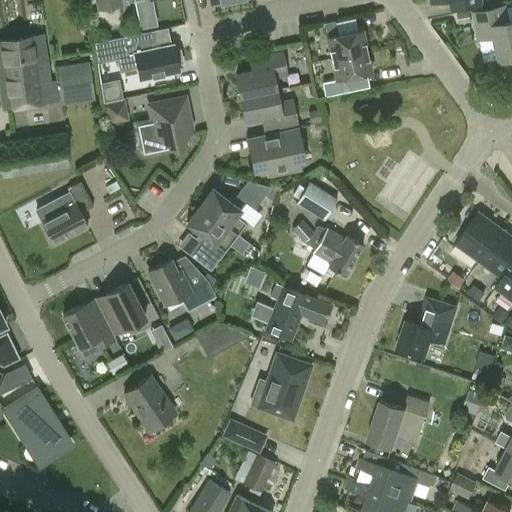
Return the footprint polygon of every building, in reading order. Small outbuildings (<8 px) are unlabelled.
[(119,0),(97,0),(99,8),(120,4),(119,0)] [(431,0),(432,1),(434,0),(452,0),(455,10),(482,5),(481,0),(431,0)] [(501,7),(473,13),(457,17),(459,25),(474,21),(478,40),(494,37),(499,61),(511,57),(511,20),(504,22),(501,7)] [(155,18),(138,21),(140,31),(156,27),(155,18)] [(324,23),(327,37),(331,58),(367,51),(363,30),(338,35),(334,21),(324,23)] [(126,67),(137,65),(140,78),(177,71),(172,45),(171,45),(168,32),(120,41),(126,67)] [(41,63),(38,64),(35,37),(0,41),(0,91),(2,108),(59,100),(56,82),(44,84),(41,63)] [(371,72),(367,51),(331,58),(335,80),(321,83),(325,97),(349,91),(346,77),(371,72)] [(236,75),(240,98),(275,90),(272,77),(286,74),(281,53),(254,59),(257,71),(236,75)] [(56,67),(61,106),(96,102),(90,62),(56,67)] [(278,104),(275,90),(240,98),(245,121),(266,116),(269,128),(296,123),(291,101),(278,104)] [(103,103),(107,124),(129,120),(125,99),(103,103)] [(157,139),(162,138),(162,139),(176,148),(185,135),(185,133),(190,132),(183,99),(150,106),(157,139)] [(319,109),(308,111),(310,122),(321,120),(319,109)] [(299,163),(305,162),(297,127),(246,138),(254,173),(268,170),(270,177),(300,170),(299,163)] [(0,142),(0,174),(0,175),(1,177),(69,167),(64,133),(0,142)] [(254,210),(265,195),(275,203),(278,190),(270,188),(247,181),(235,197),(226,198),(212,187),(199,204),(237,235),(247,223),(237,216),(241,210),(241,209),(245,203),(254,210)] [(337,197),(309,181),(307,184),(303,181),(293,197),(298,199),(296,203),(323,220),(337,197)] [(54,200),(59,211),(41,220),(53,244),(87,226),(81,213),(93,206),(80,182),(67,188),(69,192),(54,200)] [(210,271),(237,235),(199,204),(185,223),(199,234),(200,242),(190,256),(210,271)] [(456,243),(480,261),(502,230),(478,212),(456,243)] [(314,249),(312,253),(306,263),(322,273),(326,265),(339,273),(338,274),(346,279),(353,266),(351,265),(363,245),(345,234),(343,237),(327,228),(317,225),(313,232),(302,218),(292,228),(303,241),(314,249)] [(480,261),(502,277),(511,265),(511,236),(502,230),(480,261)] [(164,303),(182,294),(199,300),(214,293),(209,282),(192,263),(179,271),(176,273),(170,261),(148,272),(164,303)] [(495,287),(511,299),(511,265),(502,277),(495,287)] [(269,290),(274,275),(249,266),(244,281),(269,290)] [(126,283),(93,301),(111,334),(144,317),(126,283)] [(275,284),(270,296),(276,298),(263,330),(290,341),(301,314),(323,323),(331,305),(305,295),(304,296),(275,284)] [(455,307),(428,298),(419,324),(406,320),(398,346),(424,355),(430,338),(444,343),(455,307)] [(98,352),(95,348),(112,339),(110,335),(111,334),(93,301),(63,316),(78,346),(75,347),(80,357),(85,358),(98,352)] [(168,326),(174,339),(193,329),(187,317),(168,326)] [(195,334),(208,357),(249,334),(219,321),(195,334)] [(0,348),(0,365),(2,367),(20,358),(12,342),(0,348)] [(271,378),(274,379),(268,398),(294,407),(308,367),(278,356),(271,378)] [(5,373),(0,382),(0,391),(0,393),(31,377),(23,364),(5,373)] [(122,393),(149,433),(177,414),(150,374),(122,393)] [(35,383),(2,403),(21,433),(32,426),(46,450),(68,436),(35,383)] [(462,409),(476,414),(484,394),(469,389),(462,409)] [(407,393),(403,407),(379,399),(366,440),(392,448),(399,428),(416,434),(420,422),(423,423),(430,401),(407,393)] [(511,420),(511,436),(511,437),(501,431),(496,442),(507,447),(506,449),(511,452),(511,401),(505,413),(507,418),(511,420)] [(259,453),(267,435),(229,418),(221,436),(259,453)] [(511,452),(506,449),(495,469),(489,466),(482,478),(505,489),(510,479),(511,480),(511,452)] [(411,501),(417,483),(428,486),(429,484),(432,485),(434,479),(436,479),(437,476),(366,451),(363,459),(360,458),(357,468),(377,475),(372,487),(411,501)] [(261,492),(275,463),(255,454),(241,482),(261,492)] [(449,488),(469,498),(477,481),(457,472),(449,488)] [(187,511),(218,511),(230,494),(209,480),(187,511)] [(410,502),(411,501),(372,487),(352,480),(349,490),(369,497),(363,511),(402,511),(406,501),(410,502)] [(269,511),(235,495),(227,511),(269,511)] [(457,499),(451,511),(453,511),(509,511),(511,510),(488,499),(482,511),(457,499)]
